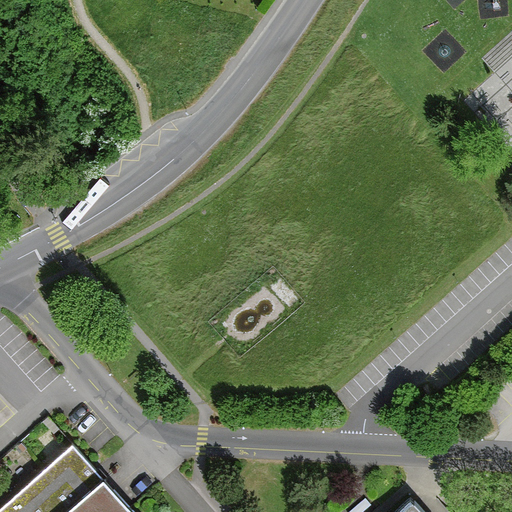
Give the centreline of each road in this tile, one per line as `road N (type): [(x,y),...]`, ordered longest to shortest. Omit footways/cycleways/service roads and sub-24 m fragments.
road 1 (residential): [(0,270),(140,424),(162,436),(511,462)]
road 2 (tertiary): [(307,0),(215,123),(124,200),(0,268)]
road 3 (track): [(170,162),(148,132),(127,72),(75,0)]
